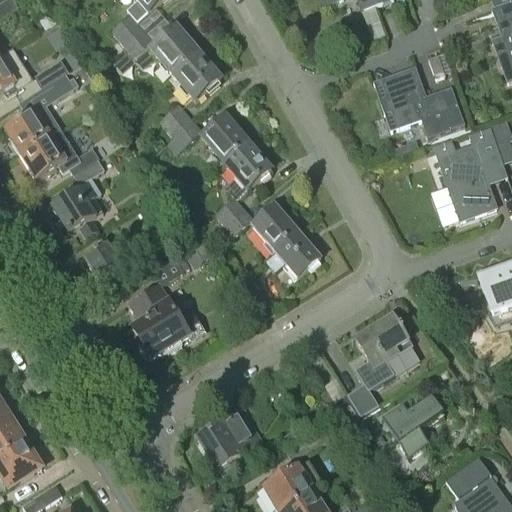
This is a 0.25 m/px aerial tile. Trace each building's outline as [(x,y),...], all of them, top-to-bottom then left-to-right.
[(0,0),(0,8),(11,1),(12,0),(0,0)] [(31,5),(27,0),(12,0),(20,12),(31,5)] [(170,0),(133,0),(138,6),(127,15),(138,28),(170,0)] [(392,0),(320,0),(325,10),(352,0),(355,0),(361,16),(394,4),(392,0)] [(11,1),(0,8),(0,23),(18,13),(11,1)] [(505,40),(492,45),(508,89),(511,87),(511,7),(495,14),(505,40)] [(112,38),(125,54),(145,37),(138,28),(131,33),(125,27),(112,38)] [(145,37),(125,54),(110,67),(121,79),(136,66),(142,73),(161,66),(174,82),(200,59),(177,33),(157,50),(145,37)] [(221,85),(200,59),(174,82),(195,107),(221,85)] [(428,64),(435,84),(446,80),(438,60),(428,64)] [(34,82),(42,95),(55,87),(69,78),(61,66),(34,82)] [(0,67),(0,102),(5,99),(7,103),(17,97),(14,93),(16,92),(0,67)] [(465,132),(458,112),(452,93),(444,96),(426,102),(416,73),(381,85),(387,102),(380,106),(384,118),(392,115),(399,134),(422,125),(428,144),(465,132)] [(173,143),(193,126),(179,110),(160,127),(173,143)] [(21,161),(52,142),(61,136),(52,122),(43,127),(36,116),(5,135),(21,161)] [(203,143),(226,170),(249,151),(226,123),(203,143)] [(511,141),(506,125),(490,131),(504,169),(511,165),(511,153),(510,146),(511,145),(511,141)] [(193,126),(173,143),(167,149),(176,159),(202,137),(193,126)] [(70,175),(73,181),(100,165),(93,154),(78,163),(61,136),(52,142),(21,161),(37,186),(60,172),(64,179),(70,175)] [(496,213),(480,169),(493,165),(484,140),(471,145),(474,151),(439,163),(461,226),(496,213)] [(271,177),(249,151),(226,170),(237,183),(227,191),(238,205),(271,177)] [(395,166),(403,163),(400,154),(391,157),(395,166)] [(70,240),(98,222),(89,208),(97,203),(87,187),(106,175),(100,165),(73,181),(72,182),(80,194),(52,212),(70,240)] [(161,201),(140,214),(147,225),(168,212),(161,201)] [(245,216),(235,203),(215,220),(225,232),(245,216)] [(277,260),(299,240),(275,212),(253,231),(277,260)] [(245,216),(225,232),(220,235),(229,245),(253,226),(245,216)] [(321,265),(299,240),(277,260),(298,285),(321,265)] [(108,251),(85,265),(103,293),(129,277),(128,275),(132,271),(125,261),(139,252),(133,243),(111,257),(108,251)] [(212,259),(205,247),(185,259),(193,271),(212,259)] [(176,265),(155,278),(163,290),(183,278),(176,265)] [(511,267),(479,279),(493,320),(493,321),(511,313),(511,267)] [(249,279),(237,287),(252,311),(264,303),(249,279)] [(133,337),(141,349),(139,351),(148,365),(149,364),(150,366),(166,357),(167,359),(181,351),(179,348),(188,343),(190,346),(203,338),(193,321),(182,328),(159,291),(131,308),(144,329),(133,337)] [(394,322),(355,346),(374,376),(399,360),(399,361),(413,353),(394,322)] [(362,423),(383,410),(370,387),(348,401),(362,423)] [(335,409),(353,439),(367,431),(362,423),(348,401),(335,409)] [(382,421),(408,464),(429,451),(420,437),(444,422),(432,401),(409,416),(404,408),(382,421)] [(0,433),(12,426),(3,412),(5,410),(0,402),(0,433)] [(242,416),(198,444),(218,476),(241,462),(236,454),(258,441),(242,416)] [(15,426),(12,426),(0,433),(0,467),(27,450),(19,437),(20,434),(15,426)] [(480,441),(487,433),(480,427),(473,435),(480,441)] [(288,450),(300,441),(295,433),(283,441),(288,450)] [(323,435),(287,457),(296,472),(332,450),(323,435)] [(27,450),(0,467),(0,479),(9,494),(42,474),(35,463),(36,460),(30,451),(27,451),(27,450)] [(446,488),(458,504),(454,507),(455,510),(455,511),(511,511),(511,510),(480,464),(446,488)] [(264,497),(273,511),(296,511),(315,500),(299,475),(264,497)] [(33,505),(37,511),(44,511),(62,501),(56,491),(33,505)] [(320,509),(315,500),(296,511),(374,511),(371,507),(362,511),(327,511),(324,506),(320,509)]
